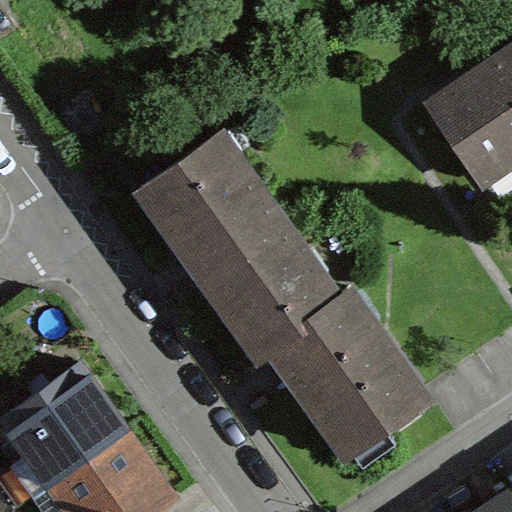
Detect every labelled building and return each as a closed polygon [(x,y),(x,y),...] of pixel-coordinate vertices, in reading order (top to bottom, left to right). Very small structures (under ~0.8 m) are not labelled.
[(416,0),(420,10),(439,0),(416,0)] [(511,48),(432,103),(481,175),(511,154),(511,48)] [(219,130),(143,185),(262,349),(273,341),(339,294),(219,130)] [(273,341),(352,449),(427,395),(349,286),(339,294),(273,341)] [(80,359),(0,415),(0,426),(3,431),(13,424),(20,434),(5,444),(17,461),(0,472),(0,481),(17,506),(38,491),(128,428),(80,359)] [(128,428),(38,491),(52,511),(151,511),(176,494),(128,428)] [(0,511),(12,511),(17,506),(0,481),(0,511)] [(511,511),(511,487),(475,511),(511,511)]
